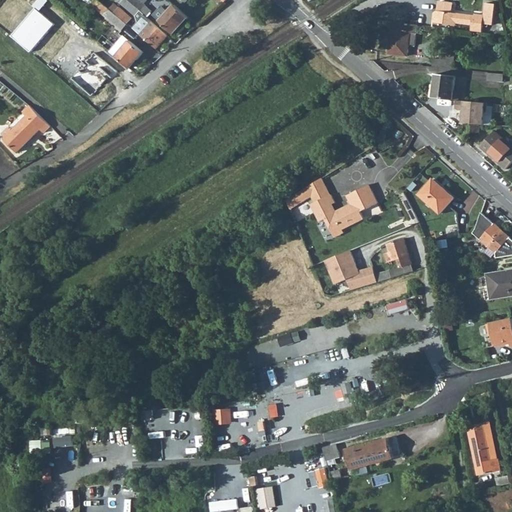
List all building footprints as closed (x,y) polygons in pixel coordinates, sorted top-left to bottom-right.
[(7,0),(2,8),(3,8),(0,12),(0,23),(6,28),(25,0),(7,0)] [(10,35),(29,52),(53,24),(38,11),(47,1),(46,0),(36,0),(31,6),(34,8),(10,35)] [(120,30),(125,23),(113,13),(107,8),(98,0),(91,0),(89,3),(120,30)] [(134,17),(139,12),(125,0),(119,0),(117,2),(121,5),(133,16),(134,17)] [(147,0),(125,0),(139,12),(146,17),(152,11),(145,5),(149,1),(147,0)] [(434,12),(433,20),(456,23),(456,22),(471,24),(471,29),(482,31),(483,22),(494,25),(496,3),(484,1),(484,14),(474,13),(474,14),(454,12),(455,2),(438,0),(437,0),(436,10),(434,12)] [(121,5),(113,13),(125,23),(133,16),(121,5)] [(173,34),(189,18),(175,5),(169,11),(163,6),(154,16),(173,34)] [(137,23),(132,28),(154,47),(162,38),(143,20),(139,25),(137,23)] [(416,46),(418,25),(391,22),(388,54),(407,56),(409,46),(416,46)] [(124,38),(111,53),(130,68),(143,52),(130,41),(129,42),(124,38)] [(165,39),(162,38),(154,47),(156,49),(165,39)] [(86,64),(71,78),(90,96),(109,76),(111,79),(117,73),(93,53),(85,62),(86,64)] [(433,59),(432,67),(454,69),(455,55),(441,53),(440,60),(433,59)] [(506,81),(507,74),(491,73),(491,80),(506,81)] [(432,74),(430,98),(450,100),(451,84),(452,76),(432,74)] [(487,104),(456,100),(455,110),(461,111),(463,111),(463,113),(461,115),(460,122),(462,124),(483,126),(484,115),(486,113),(487,104)] [(27,115),(3,138),(17,152),(40,129),(44,133),(51,126),(31,105),(24,112),(27,115)] [(503,139),(495,132),(492,135),(500,142),(503,139)] [(508,143),(503,139),(500,142),(492,135),(481,147),(506,169),(511,162),(511,139),(508,143)] [(332,195),(324,179),(288,202),(292,211),(313,199),(315,204),(311,205),(320,222),(325,220),(330,230),(339,225),(342,231),(364,220),(361,213),(378,204),(369,186),(349,196),(353,204),(337,212),(333,205),(336,203),(332,195)] [(442,189),(433,180),(419,194),(441,213),(455,198),(444,188),(442,189)] [(477,230),(474,234),(488,246),(502,230),(494,223),(482,213),(477,230)] [(510,237),(502,230),(488,246),(495,253),(496,258),(511,255),(511,239),(510,237)] [(401,268),(413,265),(404,239),(388,244),(390,252),(385,254),(388,261),(398,258),(401,268)] [(380,282),(375,266),(362,269),(353,249),(327,260),(337,284),(349,279),(354,289),(380,282)] [(511,272),(489,276),(492,299),(511,296),(511,272)] [(391,312),(411,310),(410,299),(389,302),(391,312)] [(511,319),(491,324),(489,327),(490,334),(493,335),(494,335),(497,347),(505,345),(505,342),(510,341),(511,344),(511,346),(511,319)] [(284,345),(303,338),(300,329),(280,336),(284,345)] [(171,420),(170,409),(159,410),(160,421),(171,420)] [(171,420),(160,421),(161,434),(180,433),(181,438),(198,436),(197,418),(171,420)] [(487,422),(485,423),(485,426),(492,457),(494,456),(487,422)] [(469,430),(476,463),(492,460),(492,457),(485,426),(469,429),(469,430)] [(55,449),(79,447),(76,427),(54,429),(55,449)] [(347,450),(349,458),(392,447),(390,439),(347,450)] [(340,457),(336,443),(324,447),(328,460),(340,457)] [(395,458),(392,447),(349,458),(353,472),(357,471),(358,474),(362,473),(360,467),(395,458)] [(494,456),(492,457),(492,460),(476,463),(477,467),(497,463),(496,456),(494,456)] [(343,478),(341,466),(330,469),(333,480),(343,478)] [(241,501),(225,501),(224,511),(240,511),(241,501)]
